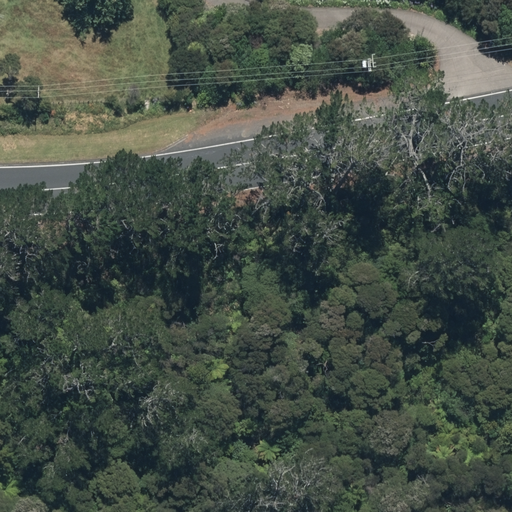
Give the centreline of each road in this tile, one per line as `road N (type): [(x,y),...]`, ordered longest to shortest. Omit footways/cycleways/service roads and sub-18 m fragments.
road 1 (tertiary): [(0,192),(155,179),(511,115)]
road 2 (unknown): [(494,119),(479,57),(449,16),(423,0)]
